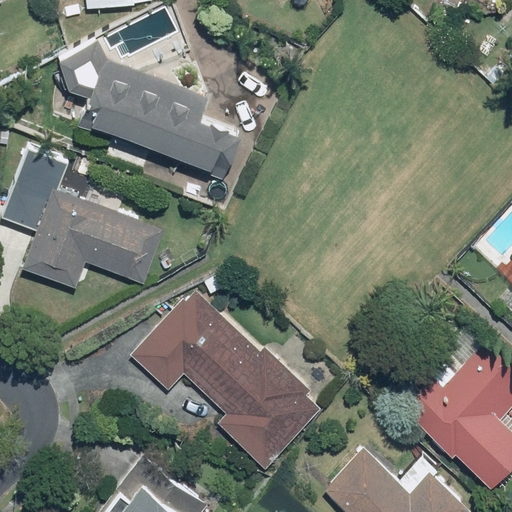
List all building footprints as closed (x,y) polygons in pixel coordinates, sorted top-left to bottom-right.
[(83,0),(84,8),(149,0),(83,0)] [(72,120),(220,172),(235,129),(199,117),(207,94),(101,57),(92,37),(50,56),(75,111),(72,120)] [(65,162),(24,145),(0,205),(0,215),(31,228),(17,263),(69,284),(80,257),(137,280),(159,226),(56,184),(65,162)] [(162,385),(181,366),(225,408),(217,417),(261,461),(314,406),(305,398),(313,390),(265,342),(257,350),(192,287),(129,351),(162,385)] [(451,442),(485,479),(511,453),(511,433),(495,414),(511,398),(511,371),(485,342),(454,370),(439,354),(401,388),(419,407),(411,414),(443,449),(451,442)] [(433,469),(413,452),(391,477),(353,445),(318,485),(348,511),(453,511),(459,505),(426,477),(433,469)] [(198,511),(204,505),(143,454),(94,511),(198,511)]
